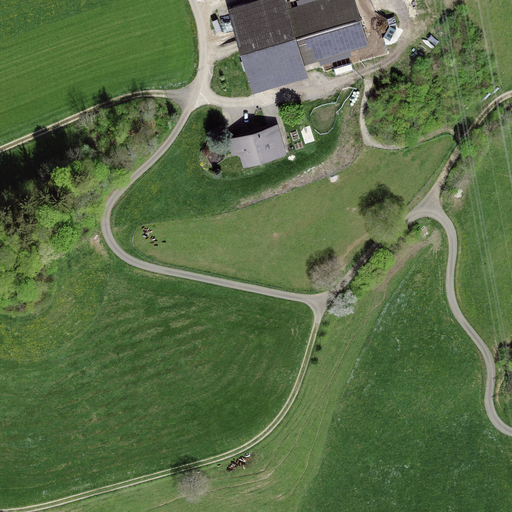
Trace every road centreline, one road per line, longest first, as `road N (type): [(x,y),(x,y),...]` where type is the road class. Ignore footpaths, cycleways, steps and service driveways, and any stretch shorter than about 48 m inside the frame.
road 1 (track): [(322,302),(299,389),(284,417),(245,451),(38,510),(0,511)]
road 2 (track): [(192,97),(156,96),(77,116),(0,151)]
road 3 (track): [(429,205),(462,143),(492,105),(511,94)]
